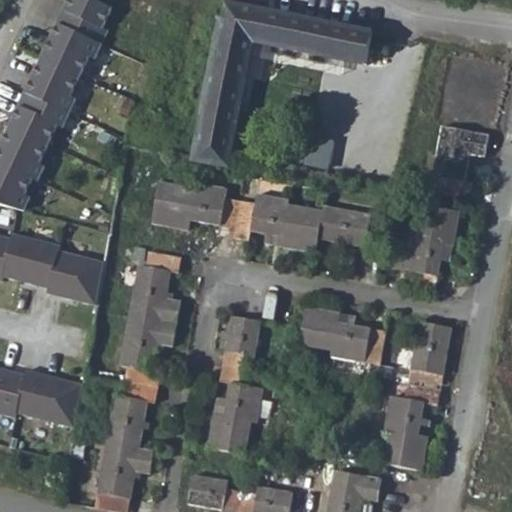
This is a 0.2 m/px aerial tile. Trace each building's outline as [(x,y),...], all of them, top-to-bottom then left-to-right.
[(112,10),(89,0),(69,0),(0,145),(0,204),(20,211),(112,10)] [(397,75),(405,42),(230,4),(196,167),(227,172),(228,172),(254,46),(397,75)] [(490,137),(442,129),(432,178),(440,180),(437,196),(471,201),(474,186),(466,184),(470,157),(485,160),(490,137)] [(316,243),(356,249),(362,217),(321,210),(320,215),(286,210),(287,205),(255,200),(253,211),(225,206),(226,196),(196,191),(195,196),(159,190),(152,232),(188,238),(189,229),(219,233),(218,243),(250,248),(251,238),(280,243),(278,252),(314,257),(316,243)] [(460,214),(423,206),(417,241),(410,239),(401,287),(435,293),(444,245),(454,247),(460,214)] [(384,220),(362,217),(356,249),(379,253),(384,220)] [(96,314),(104,271),(62,258),(63,253),(16,238),(15,243),(0,238),(0,283),(3,285),(4,280),(49,294),(48,299),(96,314)] [(180,257),(147,252),(144,267),(137,266),(119,365),(127,366),(122,397),(114,395),(94,507),(117,511),(127,511),(134,472),(148,474),(153,451),(138,448),(145,403),(154,404),(160,372),(153,370),(157,344),(171,346),(179,302),(165,299),(169,271),(177,272),(180,257)] [(335,362),(338,363),(343,329),(341,329),(342,319),(308,314),(302,351),(336,357),(335,362)] [(451,328),(419,323),(406,400),(391,398),(384,432),(389,433),(383,466),(421,472),(427,438),(418,436),(422,405),(438,408),(451,328)] [(260,331),(231,326),(221,378),(231,380),(226,413),(217,411),(210,444),(247,450),(252,417),(260,418),(265,384),(251,382),(260,331)] [(387,336),(343,329),(338,363),(382,368),(387,336)] [(0,418),(9,421),(10,417),(73,437),(81,394),(23,376),(22,380),(0,373),(0,418)] [(229,479),(195,472),(189,502),(223,508),(222,511),(290,511),(295,492),(260,485),(258,490),(229,485),(229,479)] [(380,480),(335,472),(326,511),(360,511),(363,500),(377,503),(380,480)]
